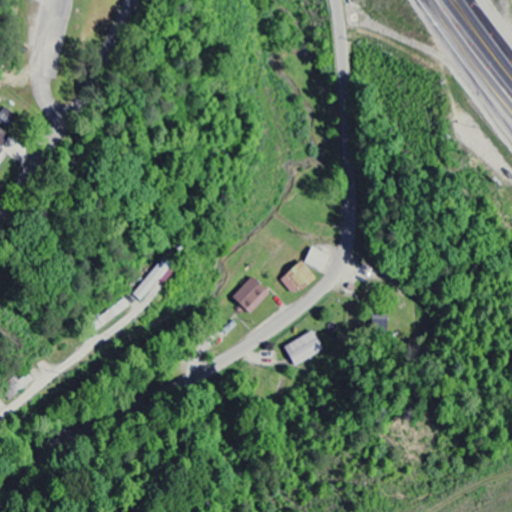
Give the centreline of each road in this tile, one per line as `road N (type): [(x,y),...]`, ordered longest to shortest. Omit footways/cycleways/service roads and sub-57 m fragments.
road 1 (residential): [(0,503),(219,376),(294,315),(338,266),(352,216),(335,0)]
road 2 (residential): [(134,0),(81,104),(0,214)]
road 3 (residential): [(0,416),(142,304)]
